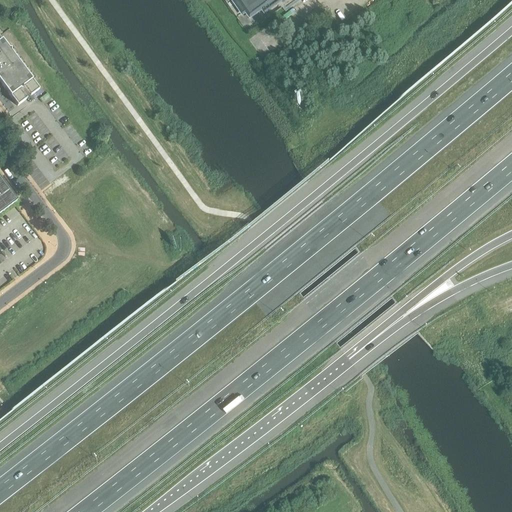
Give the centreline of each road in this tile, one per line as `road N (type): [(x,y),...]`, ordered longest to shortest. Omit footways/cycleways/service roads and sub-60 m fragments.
road 1 (motorway): [(511,31),(0,445)]
road 2 (motorway): [(511,76),(0,489)]
road 3 (motorway): [(80,511),(511,173)]
road 4 (motorway): [(151,511),(346,359)]
road 5 (motorway): [(346,359),(458,267),(511,235)]
road 6 (residential): [(0,150),(62,236),(60,258),(0,304)]
road 7 (motorway): [(346,359),(433,302),(511,265)]
